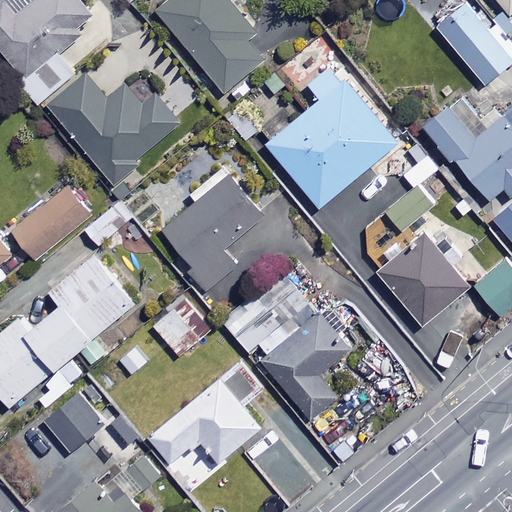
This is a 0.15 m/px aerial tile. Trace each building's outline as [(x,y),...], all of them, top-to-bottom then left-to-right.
[(10,0),(0,8),(0,42),(26,73),(20,77),(43,103),(79,73),(61,52),(99,20),(82,0),(10,0)] [(256,33),(228,0),(176,0),(160,14),(227,96),(267,63),(247,40),(256,33)] [(511,0),(502,0),(511,11),(511,0)] [(511,66),(511,58),(468,6),(441,29),(488,86),(511,66)] [(400,146),(337,64),(310,85),(323,102),(271,144),(321,208),(400,146)] [(112,101),(91,75),(53,105),(115,183),(184,127),(143,76),(112,101)] [(262,130),(244,108),(230,119),(248,141),(262,130)] [(511,117),(481,142),(455,109),(430,129),(458,163),(463,159),(496,201),(509,190),(511,193),(511,117)] [(441,171),(429,157),(408,174),(419,188),(441,171)] [(270,217),(231,166),(195,193),(202,202),(168,228),(225,303),(247,287),(224,257),(262,228),(260,225),(270,217)] [(389,213),(403,231),(440,201),(425,183),(389,213)] [(80,185),(16,232),(36,259),(100,212),(80,185)] [(134,220),(121,204),(88,229),(101,245),(134,220)] [(471,288),(429,237),(383,274),(425,325),(471,288)] [(0,267),(14,257),(0,239),(0,267)] [(0,338),(0,389),(15,407),(35,391),(50,409),(73,390),(71,386),(113,351),(101,337),(140,305),(99,255),(55,292),(66,304),(34,331),(24,318),(0,338)] [(511,311),(511,261),(480,284),(505,316),(511,311)] [(274,351),(321,315),(289,272),(227,318),(254,354),(268,343),(274,351)] [(185,300),(155,324),(181,357),(211,333),(185,300)] [(356,350),(327,313),(268,360),(315,418),(342,396),(325,375),(356,350)] [(265,430),(245,404),(263,391),(245,366),(153,435),(175,464),(206,440),(223,462),(265,430)] [(109,425),(83,393),(48,422),(75,454),(109,425)] [(147,455),(129,469),(146,492),(164,478),(147,455)] [(112,500),(99,485),(66,511),(144,511),(125,489),(112,500)]
